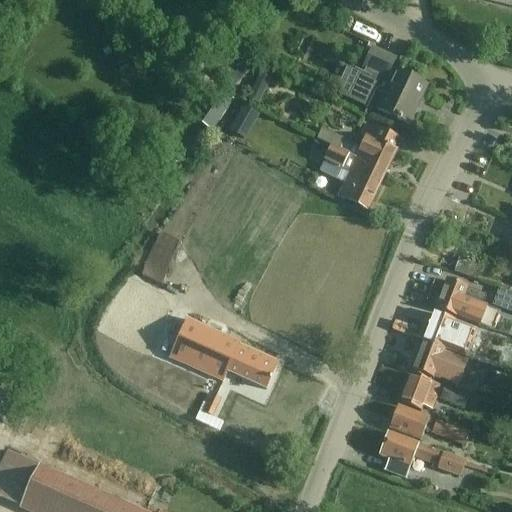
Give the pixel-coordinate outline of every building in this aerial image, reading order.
[(376,110),(408,126),(427,87),(394,72),(390,71),(395,60),(372,49),(349,97),(376,110)] [(259,73),(253,86),(264,91),(270,77),(259,73)] [(219,91),(198,122),(212,131),(233,101),(219,91)] [(333,104),(330,110),(339,115),(342,109),(333,104)] [(343,140),(338,151),(386,174),(396,152),(391,150),(396,139),(366,125),(361,137),(366,139),(361,149),(343,140)] [(321,130),(316,141),(330,148),(338,151),(343,140),(321,130)] [(386,174),(338,151),(330,148),(323,162),(349,174),(343,187),(348,189),(342,200),(362,210),(368,199),(373,201),(386,174)] [(159,234),(151,250),(171,260),(179,243),(159,234)] [(446,282),(435,311),(488,331),(495,310),(492,309),(492,307),(495,301),(446,282)] [(511,314),(511,296),(498,291),(495,301),(492,307),(511,314)] [(422,344),(454,356),(464,327),(433,315),(422,344)] [(222,384),(227,374),(266,391),(278,364),(239,347),(240,345),(186,321),(169,360),(222,384)] [(454,356),(422,344),(412,372),(432,380),(435,375),(444,378),(456,382),(465,359),(454,356)] [(431,411),(440,388),(410,376),(399,405),(420,413),(422,408),(431,411)] [(463,410),(468,398),(444,389),(440,401),(463,410)] [(211,419),(220,400),(212,397),(203,415),(211,419)] [(398,409),(390,431),(420,443),(424,432),(463,447),(467,435),(398,409)] [(301,428),(305,417),(290,410),(285,421),(301,428)] [(414,457),(438,466),(443,455),(388,435),(380,457),(389,461),(385,473),(405,481),(414,457)] [(141,511),(10,452),(0,473),(0,500),(26,511),(141,511)] [(460,478),(465,463),(443,455),(438,466),(437,470),(460,478)]
